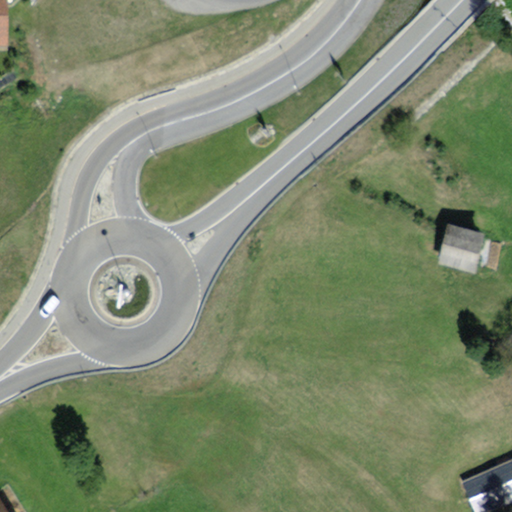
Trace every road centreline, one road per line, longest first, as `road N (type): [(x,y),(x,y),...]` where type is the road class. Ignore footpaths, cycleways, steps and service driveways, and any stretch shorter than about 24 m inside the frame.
road 1 (primary): [(175,260),(375,84),(454,0)]
road 2 (tertiary): [(360,0),(311,60),(245,100),(140,138),(112,163),(98,239)]
road 3 (primary): [(79,326),(116,348),(159,339),(183,303),(175,260)]
